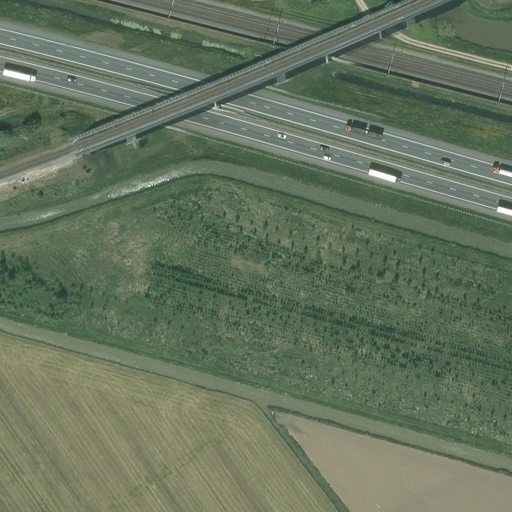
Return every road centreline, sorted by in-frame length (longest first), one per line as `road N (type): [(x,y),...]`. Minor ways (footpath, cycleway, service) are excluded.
road 1 (motorway): [(511,178),(0,37)]
road 2 (motorway): [(0,65),(511,205)]
